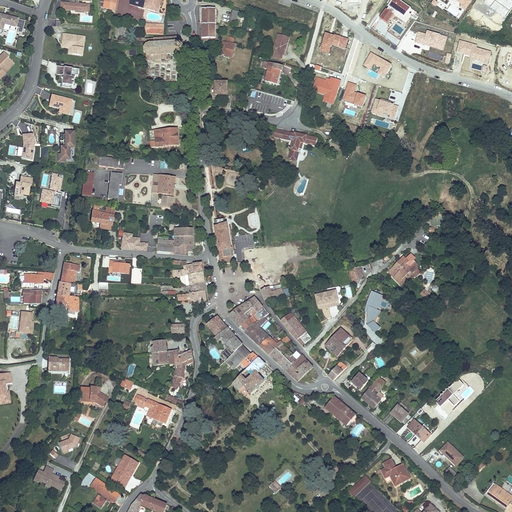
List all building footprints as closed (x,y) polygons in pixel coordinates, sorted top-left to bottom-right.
[(91,1),(91,0),(75,0),(76,0),(76,4),(62,3),(61,10),(76,11),(75,12),(85,13),(85,12),(85,5),(79,4),(79,0),(91,1)] [(117,0),(100,0),(101,8),(115,10),(117,0)] [(161,0),(131,0),(131,5),(157,12),(158,5),(160,6),(161,0)] [(436,0),(434,4),(458,20),(471,0),(436,0)] [(202,39),(216,39),(215,9),(202,9),(202,39)] [(25,21),(0,14),(0,33),(1,34),(4,24),(18,28),(17,32),(22,33),(25,21)] [(230,23),(236,25),(238,18),(231,16),(230,23)] [(163,25),(146,24),(146,34),(163,34),(163,25)] [(74,47),(73,55),(82,56),(85,41),(78,40),(78,36),(64,34),(63,44),(73,46),(74,47)] [(282,59),(283,55),(285,48),(286,49),(289,38),(278,35),(272,56),(282,59)] [(220,54),(226,56),(229,43),(233,44),(234,38),(228,36),(226,43),(223,42),(220,54)] [(177,42),(177,37),(146,40),(146,45),(147,46),(145,48),(144,48),(145,49),(145,52),(144,52),(144,53),(146,52),(147,54),(146,56),(147,61),(167,59),(167,54),(172,54),(172,56),(173,56),(173,54),(177,54),(178,55),(178,54),(179,55),(182,55),(184,53),(184,51),(184,50),(183,49),(183,46),(184,45),(184,44),(183,44),(183,42),(181,40),(179,41),(177,42)] [(232,58),(236,45),(233,44),(229,43),(226,56),(225,56),(232,58)] [(63,44),(62,48),(70,49),(69,55),(73,55),(74,47),(73,46),(63,44)] [(8,56),(4,52),(1,55),(3,57),(5,59),(0,64),(0,63),(0,78),(5,74),(3,73),(13,63),(7,57),(8,56)] [(264,62),(263,67),(268,69),(265,81),(277,84),(280,71),(282,71),(283,67),(264,62)] [(57,66),(56,74),(62,75),(61,78),(63,79),(62,84),(62,87),(71,88),(72,85),(73,86),(73,83),(72,83),(73,80),(75,80),(75,75),(78,75),(79,69),(57,66)] [(333,104),(340,81),(331,79),(330,82),(317,78),(314,89),(326,92),(324,96),(321,95),(320,97),(327,98),(326,102),(333,104)] [(228,82),(216,82),(215,95),(227,95),(228,82)] [(72,100),(52,95),(49,106),(60,109),(69,111),(72,100)] [(163,139),(156,140),(156,141),(156,142),(154,143),(154,147),(154,148),(179,146),(178,128),(162,130),(163,139)] [(155,130),(156,140),(163,139),(162,130),(155,130)] [(276,130),(274,137),(293,141),(292,145),(293,146),(292,150),(293,150),(292,152),(291,152),(289,159),(297,161),(298,153),(297,153),(297,151),(298,151),(299,149),(301,149),(303,143),(316,146),(318,139),(310,137),(309,138),(306,138),(307,136),(295,133),(295,134),(276,130)] [(74,132),(65,132),(65,146),(61,146),(61,154),(60,159),(66,159),(69,159),(69,147),(74,147),(74,132)] [(33,134),(23,135),(24,145),(21,158),(28,159),(29,154),(33,155),(35,144),(33,134)] [(124,160),(100,157),(99,166),(123,169),(124,160)] [(82,196),(90,197),(93,173),(85,172),(82,196)] [(123,174),(111,173),(108,199),(117,200),(119,185),(121,185),(123,174)] [(51,206),(60,207),(62,194),(57,193),(58,190),(59,191),(62,179),(57,178),(57,179),(56,179),(57,175),(52,174),(50,189),(51,189),(51,192),(47,191),(46,195),(42,194),(40,202),(51,204),(51,206)] [(176,177),(154,175),(152,193),(163,194),(162,207),(172,208),(176,177)] [(32,179),(21,177),(20,183),(16,183),(15,189),(16,189),(15,195),(21,196),(21,194),(28,195),(29,185),(31,185),(32,179)] [(102,229),(111,230),(113,215),(106,214),(99,213),(99,210),(100,207),(94,206),(93,211),(92,211),(91,222),(100,224),(102,224),(102,229)] [(252,227),(260,225),(259,214),(250,215),(252,227)] [(434,226),(435,226),(446,224),(444,214),(432,216),(434,226)] [(233,263),(226,224),(224,225),(224,222),(217,223),(217,219),(214,219),(221,264),(233,263)] [(193,246),(193,229),(175,229),(175,236),(176,236),(176,245),(183,245),(187,246),(192,246),(193,246)] [(122,239),(122,251),(148,252),(148,243),(141,243),(141,238),(133,238),(133,233),(119,232),(119,238),(122,239)] [(158,240),(157,250),(174,252),(174,245),(173,238),(168,238),(168,241),(158,240)] [(176,245),(174,245),(174,252),(174,254),(183,255),(183,245),(176,245)] [(272,269),(280,268),(281,266),(273,266),(273,256),(283,256),(283,253),(295,253),(296,246),(282,246),(282,249),(265,248),(245,250),(247,262),(250,262),(251,263),(256,276),(266,272),(272,269)] [(403,257),(388,272),(388,273),(399,283),(407,275),(410,277),(412,278),(417,276),(420,273),(417,269),(418,268),(417,264),(414,261),(415,258),(411,255),(406,260),(403,257)] [(110,272),(129,274),(130,265),(125,264),(119,264),(120,262),(110,262),(110,272)] [(80,266),(64,263),(61,282),(70,284),(70,282),(74,283),(76,272),(78,272),(80,266)] [(202,263),(193,265),(195,275),(203,273),(202,263)] [(193,265),(187,266),(184,267),(185,270),(175,270),(175,276),(183,276),(186,276),(189,275),(191,286),(205,283),(203,273),(195,275),(193,265)] [(349,270),(352,285),(358,284),(362,276),(360,267),(359,268),(349,270)] [(43,279),(52,280),(53,273),(38,272),(38,275),(25,274),(24,283),(43,284),(43,279)] [(272,287),(267,275),(266,272),(256,276),(261,290),(269,287),(272,287)] [(407,275),(399,283),(400,287),(410,277),(407,275)] [(61,282),(60,282),(57,296),(68,296),(70,284),(61,282)] [(205,283),(191,286),(192,293),(206,292),(205,283)] [(283,297),(280,289),(276,291),(274,286),(272,287),(269,287),(261,290),(265,300),(269,298),(270,299),(276,298),(275,296),(277,296),(277,298),(283,297)] [(421,294),(426,299),(429,295),(424,290),(421,294)] [(40,304),(41,291),(23,291),(23,296),(24,296),(30,296),(30,304),(40,304)] [(336,291),(326,293),(329,307),(333,306),(333,303),(339,302),(336,291)] [(192,293),(177,295),(178,301),(192,300),(192,304),(207,302),(206,292),(192,293)] [(372,292),(369,300),(365,312),(368,313),(368,317),(368,325),(374,332),(379,327),(375,322),(379,311),(376,310),(382,296),(372,292)] [(316,296),(318,306),(324,305),(325,308),(329,307),(326,293),(316,296)] [(57,296),(55,306),(69,309),(69,311),(76,312),(78,313),(78,297),(72,297),(68,296),(57,296)] [(253,326),(264,317),(269,314),(255,297),(249,302),(254,307),(246,314),(240,319),(235,322),(240,327),(249,320),(253,326)] [(295,308),(292,297),(286,299),(289,309),(295,308)] [(254,307),(249,302),(241,307),(246,314),(254,307)] [(240,319),(246,314),(241,307),(234,311),(240,319)] [(235,322),(240,319),(234,311),(229,314),(235,322)] [(31,322),(32,313),(22,312),(21,322),(23,322),(22,333),(32,334),(33,325),(31,324),(31,322)] [(307,332),(291,313),(281,320),(297,340),(300,338),(305,344),(311,338),(306,333),(307,332)] [(229,326),(218,314),(209,322),(220,335),(229,326)] [(267,320),(264,317),(253,326),(245,332),(260,346),(269,337),(260,328),(267,320)] [(245,332),(253,326),(249,320),(240,327),(245,332)] [(172,326),(172,333),(185,333),(185,325),(172,326)] [(230,344),(239,335),(229,326),(220,335),(220,338),(223,342),(225,340),(230,344)] [(337,357),(352,340),(341,330),(326,346),(337,357)] [(245,344),(246,342),(239,335),(230,344),(230,345),(234,348),(231,351),(234,354),(245,344)] [(286,337),(277,344),(269,337),(260,346),(269,355),(282,344),(286,347),(291,343),(286,337)] [(153,353),(153,354),(167,352),(165,341),(152,342),(153,343),(154,343),(154,346),(152,347),(153,353)] [(244,363),(254,353),(245,344),(234,354),(229,359),(238,369),(244,363)] [(285,348),(286,347),(282,344),(269,355),(286,371),(296,360),(302,355),(298,351),(292,356),(293,355),(289,351),(290,350),(285,348)] [(193,358),(192,350),(179,356),(178,365),(176,365),(174,376),(182,378),(183,378),(185,369),(182,368),(183,363),(193,358)] [(167,352),(153,354),(154,366),(168,365),(167,352)] [(253,363),(260,356),(255,352),(254,353),(244,363),(246,366),(251,361),(253,363)] [(313,368),(302,355),(296,360),(286,371),(298,382),(313,368)] [(267,362),(261,357),(235,382),(241,389),(245,386),(253,394),(267,380),(258,371),(267,362)] [(48,358),(48,371),(69,372),(69,360),(57,359),(57,358),(48,358)] [(186,365),(194,361),(193,358),(183,363),(182,368),(185,369),(186,365)] [(347,368),(340,362),(328,376),(334,381),(347,368)] [(0,404),(11,403),(9,391),(6,391),(5,384),(8,384),(12,383),(10,372),(0,374),(0,404)] [(359,373),(351,382),(361,390),(368,381),(359,373)] [(182,378),(174,376),(170,386),(177,388),(182,378)] [(379,377),(361,398),(374,409),(381,401),(380,400),(383,396),(379,392),(386,383),(379,377)] [(133,382),(124,378),(121,385),(130,389),(133,382)] [(442,396),(435,402),(441,408),(449,400),(455,407),(460,401),(454,395),(451,393),(454,390),(459,390),(464,385),(458,380),(450,388),(448,388),(449,389),(447,390),(446,390),(446,391),(445,393),(443,393),(444,394),(443,395),(441,395),(442,396)] [(90,389),(81,388),(80,399),(90,400),(90,402),(95,402),(102,406),(107,398),(99,393),(98,392),(98,388),(91,387),(90,389)] [(145,404),(143,404),(145,399),(138,396),(135,402),(139,403),(138,405),(144,408),(145,406),(145,404)] [(341,418),(350,408),(338,397),(329,407),(341,418)] [(172,403),(182,407),(184,402),(174,398),(172,403)] [(147,400),(145,399),(143,404),(145,404),(145,406),(151,408),(147,416),(165,424),(171,409),(164,406),(164,408),(161,407),(162,405),(158,404),(154,403),(154,402),(148,399),(147,400)] [(131,403),(126,401),(123,408),(129,411),(131,406),(129,405),(131,403)] [(409,415),(398,405),(391,413),(402,423),(409,415)] [(360,417),(350,408),(341,418),(351,427),(360,417)] [(408,428),(416,435),(422,428),(414,420),(408,428)] [(416,435),(424,442),(430,435),(422,428),(416,435)] [(76,447),(79,438),(70,435),(69,440),(59,444),(63,454),(68,452),(67,451),(76,447)] [(456,466),(462,459),(456,454),(458,452),(448,443),(440,451),(456,466)] [(139,463),(125,455),(115,474),(127,481),(131,474),(132,475),(139,463)] [(397,465),(393,455),(385,459),(387,464),(382,466),(387,474),(392,472),(394,476),(395,476),(397,480),(411,474),(406,466),(404,467),(403,465),(401,466),(400,464),(397,465)] [(35,478),(41,481),(47,484),(47,483),(52,485),(52,486),(60,490),(64,482),(58,480),(55,478),(57,476),(51,474),(53,469),(47,466),(44,473),(39,470),(35,478)] [(451,479),(457,474),(450,467),(444,473),(451,479)] [(127,481),(115,474),(112,480),(125,488),(128,482),(132,475),(131,474),(127,481)] [(366,476),(352,489),(357,494),(371,481),(366,476)] [(116,502),(119,494),(97,478),(94,483),(95,484),(94,486),(104,493),(102,495),(101,497),(99,495),(94,501),(96,502),(94,504),(100,508),(101,506),(102,506),(106,501),(104,499),(105,497),(106,495),(116,502)] [(285,488),(279,481),(274,486),(280,492),(285,488)] [(95,484),(94,483),(91,487),(92,488),(102,495),(104,493),(94,486),(95,484)] [(486,494),(506,509),(505,511),(511,511),(511,496),(494,483),(486,494)] [(161,511),(165,506),(141,493),(129,507),(126,511),(137,511),(141,504),(156,511),(161,511)] [(114,504),(116,502),(106,495),(105,497),(114,504)] [(435,511),(441,506),(433,499),(426,506),(427,507),(425,509),(420,505),(414,511),(415,511),(435,511)]
